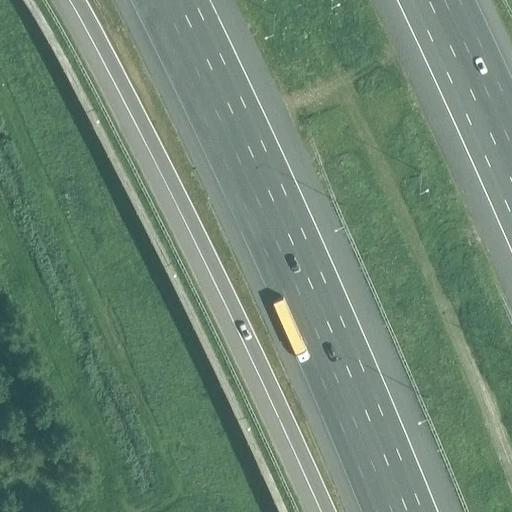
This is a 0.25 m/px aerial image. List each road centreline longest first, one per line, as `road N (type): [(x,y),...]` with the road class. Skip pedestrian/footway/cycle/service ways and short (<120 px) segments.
road 1 (motorway): [(76,0),(327,511)]
road 2 (motorway): [(163,0),(272,221),(400,511)]
road 3 (motorway): [(511,148),(444,0)]
